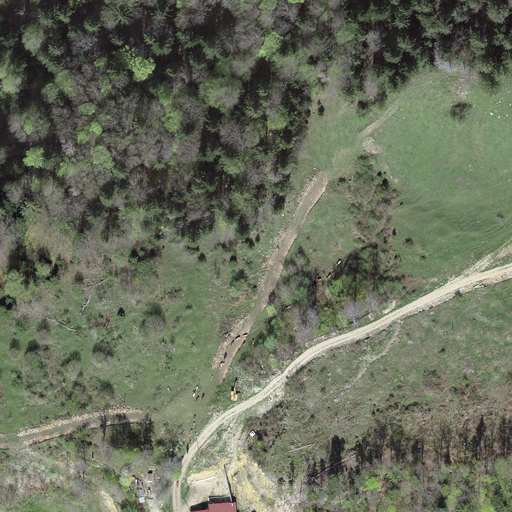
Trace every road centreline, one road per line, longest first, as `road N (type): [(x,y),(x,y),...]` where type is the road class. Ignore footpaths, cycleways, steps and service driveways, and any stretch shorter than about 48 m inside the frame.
road 1 (track): [(190,452),(191,426),(259,310),(366,73),(427,0)]
road 2 (track): [(511,267),(315,352),(223,419),(183,467)]
